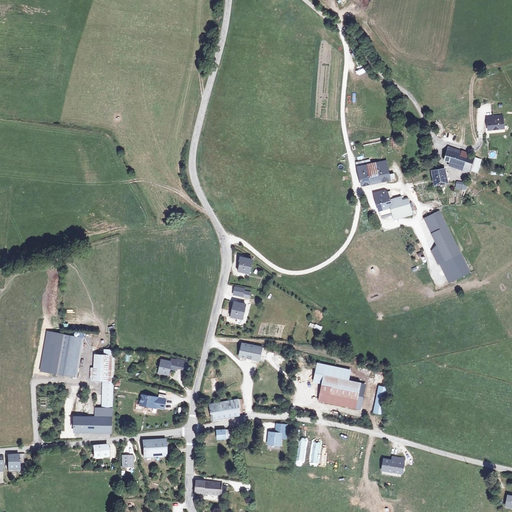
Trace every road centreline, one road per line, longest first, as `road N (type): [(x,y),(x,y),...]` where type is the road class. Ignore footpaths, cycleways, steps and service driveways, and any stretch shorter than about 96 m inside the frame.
road 1 (unclassified): [(224,243),(236,240),(295,272),(346,247),(358,210),(343,117),(342,29)]
road 2 (unclassified): [(511,471),(307,419),(250,416),(192,429)]
road 3 (tertiary): [(228,0),(192,163),(224,243)]
road 4 (track): [(479,141),(472,149),(439,143),(361,41),(303,0)]
road 5 (unclassified): [(0,451),(192,429)]
road 6 (tertiary): [(224,243),(192,429)]
